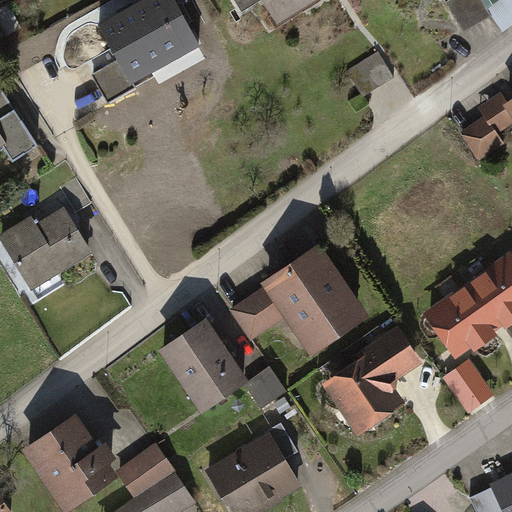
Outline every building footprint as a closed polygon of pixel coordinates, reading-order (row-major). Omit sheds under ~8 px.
[(126,87),(196,49),(169,0),(142,0),(94,26),(114,62),(126,87)] [(224,0),(236,17),(258,3),(275,29),(320,0),(224,0)] [(445,0),(439,4),(458,34),(486,17),(481,10),(474,0),(445,0)] [(486,17),(498,33),(511,22),(511,0),(494,0),(481,10),(486,17)] [(372,53),(342,73),(359,98),(389,79),(372,53)] [(126,87),(114,62),(89,76),(104,105),(129,92),(126,87)] [(1,88),(0,88),(0,135),(10,152),(18,165),(39,153),(1,88)] [(494,95),(472,109),(479,118),(491,137),(509,126),(497,108),(501,105),(494,95)] [(511,98),(501,105),(497,108),(509,126),(510,129),(507,131),(511,138),(511,98)] [(479,118),(454,134),(473,163),(497,147),(491,137),(479,118)] [(0,157),(10,152),(0,135),(0,157)] [(2,242),(36,297),(97,260),(67,211),(38,228),(35,222),(2,242)] [(259,291),(227,311),(248,343),(278,323),(305,364),(366,324),(315,245),(255,285),(259,291)] [(511,251),(423,314),(457,362),(474,350),(477,354),(500,337),(497,332),(505,326),(509,332),(511,329),(511,251)] [(157,355),(198,416),(242,387),(201,326),(157,355)] [(353,363),(318,385),(354,440),(402,409),(391,392),(393,383),(418,367),(394,329),(349,358),(353,363)] [(471,360),(444,378),(470,415),(496,396),(471,360)] [(242,387),(258,412),(281,397),(264,372),(242,387)] [(24,454),(62,511),(71,511),(114,485),(73,422),(24,454)] [(200,473),(223,511),(257,511),(298,488),(266,434),(200,473)] [(181,511),(192,505),(151,446),(112,473),(129,498),(108,511),(181,511)] [(495,511),(511,511),(511,467),(511,468),(511,469),(511,473),(484,486),(486,490),(495,511)] [(464,499),(470,511),(495,511),(486,490),(464,499)] [(9,511),(0,497),(0,511),(9,511)]
